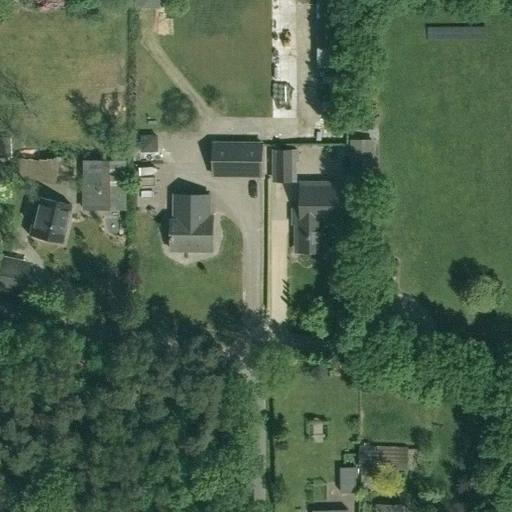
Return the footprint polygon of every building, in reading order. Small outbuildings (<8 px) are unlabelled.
[(345,46),(317,46),(317,67),(320,67),(320,75),(344,76),(344,67),(345,67),(345,46)] [(354,79),(373,79),(372,64),(354,64),(354,79)] [(372,99),(372,85),(355,84),(355,99),(372,99)] [(139,135),(139,152),(156,151),(155,135),(139,135)] [(350,139),(350,144),(351,173),(374,173),(374,143),(374,139),(350,139)] [(263,177),(263,142),(212,142),(212,177),(263,177)] [(273,182),(297,182),(297,162),(299,162),(299,148),(272,149),(273,182)] [(39,181),(42,165),(20,160),(17,176),(39,181)] [(83,205),(125,205),(124,160),(82,161),(83,205)] [(297,250),(324,250),(324,223),(338,222),(351,222),(351,183),(337,183),(302,184),(302,209),(294,209),(294,223),(297,223),(297,250)] [(212,213),(211,194),(173,194),(173,219),(171,219),(171,249),(213,249),(213,213),(212,213)] [(62,242),(71,205),(37,196),(28,234),(62,242)] [(28,262),(0,256),(0,290),(21,295),(28,262)] [(426,395),(435,395),(436,387),(426,386),(426,395)] [(359,446),(359,461),(359,468),(408,469),(408,448),(359,446)] [(356,491),(356,466),(341,466),(341,492),(356,491)]
